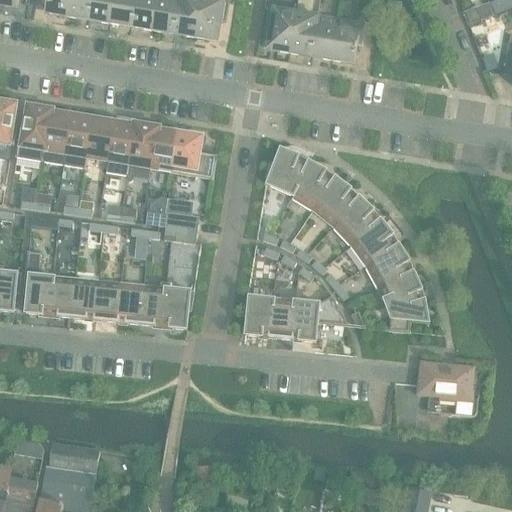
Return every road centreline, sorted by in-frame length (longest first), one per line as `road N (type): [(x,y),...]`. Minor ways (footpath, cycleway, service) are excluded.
road 1 (residential): [(209,357),(253,98)]
road 2 (residential): [(253,98),(0,58)]
road 3 (residential): [(466,133),(253,98)]
road 4 (residential): [(209,357),(0,335)]
road 5 (residential): [(411,376),(209,357)]
road 6 (residential): [(466,133),(470,96),(432,0)]
